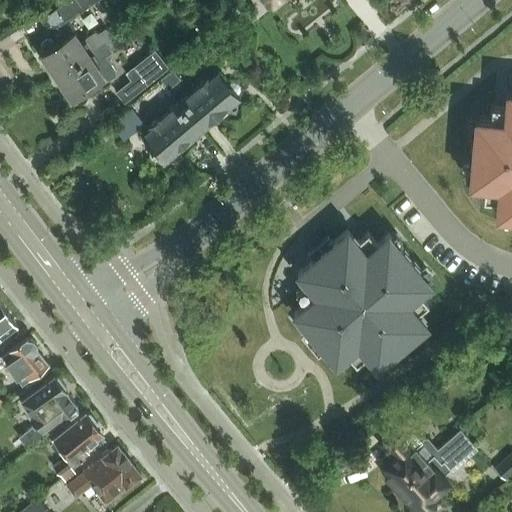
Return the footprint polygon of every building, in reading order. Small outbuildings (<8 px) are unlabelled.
[(98,30),(83,41),(76,30),(68,18),(93,0),(53,0),(46,5),(44,15),(50,23),(59,24),(67,35),(57,42),(55,39),(55,40),(54,39),(52,38),(50,38),(48,38),(44,41),(43,44),(44,49),(45,50),(43,52),(44,54),(44,59),(47,64),(51,64),(58,74),(94,49),(117,31),(111,24),(99,33),(98,30)] [(114,36),(118,33),(117,31),(94,49),(58,74),(64,84),(63,88),(67,94),(71,94),(73,97),(75,96),(77,98),(81,100),(84,99),(87,97),(89,93),(88,86),(104,76),(114,69),(106,57),(114,51),(113,50),(120,45),(114,36)] [(133,80),(118,93),(126,103),(171,67),(156,50),(127,73),(133,80)] [(174,70),(162,80),(169,90),(182,80),(174,70)] [(180,101),(201,127),(212,118),(216,122),(227,112),(224,108),(239,95),(238,94),(241,88),(241,84),(238,81),(234,80),(231,81),(229,82),(219,71),(210,78),(208,74),(197,83),(199,86),(180,101)] [(476,116),(470,181),(485,182),(483,197),(498,198),(496,212),(511,213),(511,89),(508,89),(506,104),(492,103),(491,117),(476,116)] [(190,136),(201,127),(180,101),(161,116),(160,114),(149,123),(152,127),(143,135),(153,147),(152,150),(150,155),(153,158),(158,159),(162,157),(163,159),(178,146),(181,150),(193,140),(190,136)] [(132,107),(111,123),(120,134),(129,127),(133,132),(144,123),(132,107)] [(305,303),(294,312),(336,362),(347,353),(356,364),(367,355),(377,366),(427,324),(418,313),(429,304),(419,293),(431,283),(389,233),(377,243),(368,231),(357,241),(348,230),(326,247),(330,251),(322,258),(319,254),(298,271),(307,283),(296,292),(305,303)] [(0,337),(18,323),(1,303),(0,303),(0,337)] [(29,337),(28,335),(2,354),(22,382),(48,363),(37,346),(37,341),(33,336),(29,337)] [(29,382),(18,390),(22,396),(21,397),(41,423),(36,426),(34,423),(19,435),(29,447),(48,432),(45,428),(77,403),(74,400),(77,398),(69,387),(72,385),(58,368),(33,387),(29,382)] [(420,380),(401,397),(410,409),(430,392),(420,380)] [(69,453),(55,464),(57,467),(63,475),(73,467),(72,465),(92,450),(88,445),(106,430),(88,407),(54,434),(69,453)] [(414,413),(382,442),(394,456),(385,464),(389,469),(385,472),(384,475),(390,482),(393,482),(396,485),(433,454),(441,446),(432,436),(428,436),(422,441),(413,431),(422,423),(414,413)] [(450,472),(450,473),(481,447),(464,427),(441,446),(433,454),(396,485),(416,509),(420,505),(423,509),(428,508),(432,505),(433,500),(431,497),(447,483),(442,478),(450,472)] [(83,470),(79,464),(63,477),(67,482),(76,494),(83,488),(89,496),(97,489),(106,501),(141,473),(117,443),(83,470)] [(511,451),(497,465),(509,480),(511,477),(511,451)] [(51,511),(39,496),(18,511),(51,511)]
